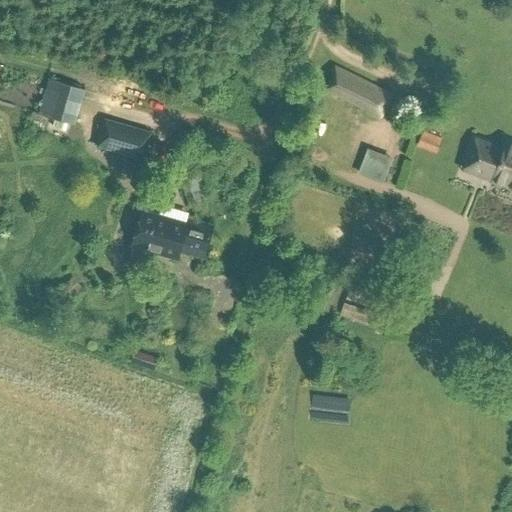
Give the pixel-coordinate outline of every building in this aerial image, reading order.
[(381,119),(394,93),(336,63),(322,89),(381,119)] [(84,86),(47,75),(37,111),(73,122),(84,86)] [(144,161),(151,134),(105,120),(97,147),(144,161)] [(501,152),(474,141),(463,168),(492,179),(493,176),(511,182),(511,147),(504,144),(501,152)] [(71,162),(99,172),(103,160),(75,150),(71,162)] [(202,258),(212,225),(185,217),(184,220),(140,207),(129,246),(177,259),(178,251),(202,258)] [(378,293),(382,279),(355,270),(351,284),(378,293)] [(339,317),(346,318),(376,326),(380,312),(343,303),(339,317)] [(324,317),(322,331),(336,333),(338,319),(324,317)]
